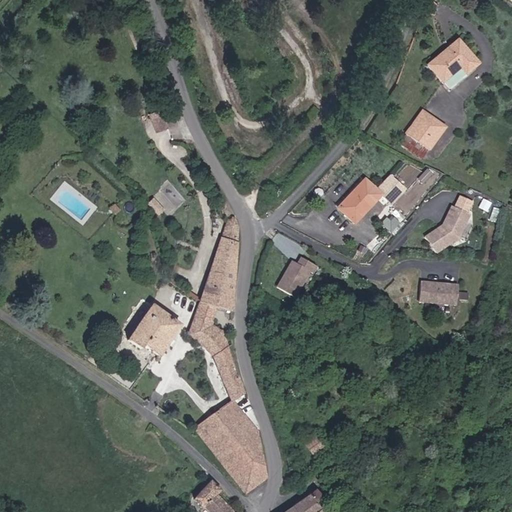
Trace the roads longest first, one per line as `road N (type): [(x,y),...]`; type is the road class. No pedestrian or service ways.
road 1 (unclassified): [(0,309),(207,460),(258,511)]
road 2 (residential): [(430,0),(357,133),(278,219),(250,236)]
road 3 (unclassified): [(268,505),(362,448),(485,352),(511,349)]
road 4 (tertiary): [(268,505),(277,472),(244,324),(250,236)]
road 5 (tertiary): [(250,236),(148,0)]
road 6 (track): [(196,0),(240,138),(256,143),(282,125)]
road 7 (track): [(327,104),(311,95),(303,51),(257,0)]
